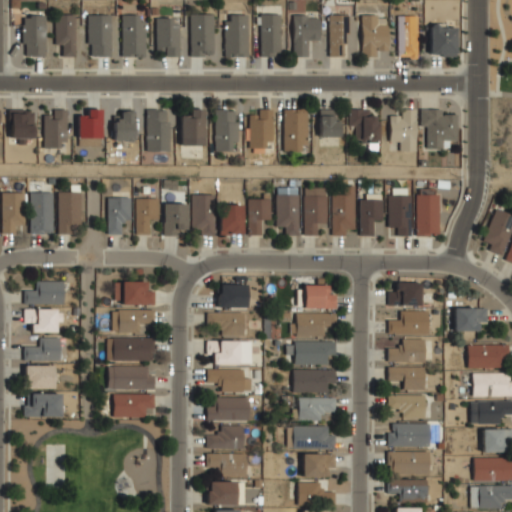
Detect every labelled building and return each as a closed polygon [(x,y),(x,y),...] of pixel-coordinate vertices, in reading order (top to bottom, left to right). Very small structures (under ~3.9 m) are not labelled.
[(212,12),(189,12),(189,54),(212,54),(212,12)] [(279,55),(279,12),(258,12),(258,55),(279,55)] [(54,45),(62,45),(62,56),(73,56),(73,13),(54,13),(54,45)] [(109,13),(87,13),(87,56),(109,56),(109,13)] [(144,55),(144,13),(121,13),(121,55),(144,55)] [(223,55),(246,55),(246,13),(223,13),(223,55)] [(318,13),(292,13),(292,55),(310,55),(310,36),(318,36),(318,13)] [(327,13),(327,54),(348,54),(348,13),(327,13)] [(378,13),(360,13),(361,55),(379,54),(379,45),(387,45),(387,23),(379,23),(378,13)] [(43,56),(43,14),(22,14),(22,56),(43,56)] [(416,14),(396,14),(396,57),(416,57),(416,14)] [(155,54),(177,54),(177,16),(155,16),(155,54)] [(428,55),(455,55),(455,24),(428,24),(428,55)] [(270,147),(270,107),(248,107),(248,147),(270,147)] [(282,150),(305,150),(305,107),(282,107),(282,150)] [(367,107),(347,107),(347,129),(357,129),(357,141),(378,141),(378,116),(367,116),(367,107)] [(415,107),(397,107),(397,117),(388,117),(388,139),(397,139),(397,149),(415,149),(415,107)] [(42,116),(42,147),(65,147),(65,108),(51,108),(51,116),(42,116)] [(76,138),(99,138),(99,108),(85,108),(85,116),(76,116),(76,138)] [(213,108),(213,150),(236,150),(236,108),(213,108)] [(318,136),(339,136),(339,116),(329,116),(329,108),(318,108),(318,136)] [(455,138),(456,109),(419,108),(419,127),(427,127),(426,146),(446,147),(446,137),(455,138)] [(145,150),(166,150),(166,109),(145,109),(145,150)] [(113,140),(132,140),(132,110),(113,110),(113,140)] [(179,144),(202,144),(202,110),(179,110),(179,144)] [(31,139),(31,111),(9,111),(9,139),(31,139)] [(353,184),(343,184),(343,194),(331,194),(331,234),(345,234),(345,228),(353,228),(353,184)] [(387,226),(396,226),(396,234),(409,234),(409,187),(387,187),(387,226)] [(56,231),(79,231),(79,189),(56,189),(56,231)] [(0,231),(11,231),(11,222),(23,222),(23,190),(0,190),(0,231)] [(51,232),(51,190),(28,190),(28,232),(51,232)] [(438,192),(415,192),(415,234),(438,234),(438,192)] [(214,193),(191,193),(191,234),(214,234),(214,193)] [(275,225),(284,225),(284,234),(297,234),(297,194),(275,194),(275,225)] [(303,234),(315,234),(315,223),(324,223),(324,195),(303,195),(303,234)] [(106,232),(118,232),(118,222),(129,222),(129,196),(106,196),(106,232)] [(135,232),(146,232),(146,217),(158,217),(158,196),(135,196),(135,232)] [(268,219),(268,197),(246,197),(246,233),(259,233),(259,219),(268,219)] [(359,197),(359,234),(371,234),(371,222),(382,222),(382,197),(359,197)] [(162,201),(162,233),(185,233),(185,201),(162,201)] [(241,233),(241,204),(219,204),(219,233),(241,233)] [(511,223),(511,214),(493,208),(481,241),(489,243),(486,250),(500,255),(511,223)] [(511,236),(502,259),(511,263),(511,236)] [(62,303),(62,280),(34,280),(34,289),(22,289),(22,303),(62,303)] [(113,280),(113,303),(152,303),(152,289),(145,289),(145,280),(113,280)] [(419,282),(395,282),(395,291),(386,291),(386,305),(419,305),(419,282)] [(245,283),(216,283),(216,306),(245,306),(245,283)] [(333,307),(333,284),(302,284),(302,307),(333,307)] [(453,329),(484,329),(484,306),(453,306),(453,329)] [(23,309),(23,323),(31,323),(31,332),(57,332),(57,309),(23,309)] [(110,309),(110,328),(152,328),(152,309),(110,309)] [(397,319),(386,319),(386,332),(426,332),(426,309),(397,309),(397,319)] [(241,334),(242,310),(205,310),(205,324),(215,324),(215,334),(241,334)] [(323,323),(334,322),(334,311),(290,311),(291,334),(323,334),(323,323)] [(152,359),(152,336),(107,336),(107,359),(152,359)] [(37,346),(21,347),(22,360),(61,359),(60,337),(37,337),(37,346)] [(396,348),(386,348),(386,360),(424,360),(424,337),(396,337),(396,348)] [(249,339),(205,339),(205,355),(213,355),(213,363),(249,363),(249,339)] [(286,352),(293,352),(293,363),(324,363),(324,352),(334,352),(334,339),(286,339),(286,352)] [(507,343),(466,343),(466,366),(498,366),(498,356),(507,356),(507,343)] [(23,365),(23,388),(52,388),(52,365),(23,365)] [(107,388),(152,388),(152,365),(107,365),(107,388)] [(422,365),(386,365),(386,377),(396,377),(396,388),(422,388),(422,365)] [(241,376),(241,367),(205,367),(205,381),(216,381),(216,390),(248,390),(248,376),(241,376)] [(292,390),(324,390),(324,379),(334,379),(334,367),(292,367),(292,390)] [(511,371),(471,371),(471,394),(511,394),(511,371)] [(59,392),(23,392),(23,414),(59,414),(59,392)] [(111,416),(150,416),(150,393),(111,393),(111,416)] [(423,393),(385,393),(385,405),(396,405),(396,418),(423,418),(423,393)] [(323,420),(323,409),(334,409),(334,395),(296,395),(296,407),(292,407),(292,420),(323,420)] [(247,396),(213,396),(213,406),(204,406),(204,420),(247,420),(247,396)] [(469,422),(502,422),(502,411),(511,411),(511,399),(469,399),(469,422)] [(428,445),(428,423),(385,423),(385,445),(428,445)] [(334,434),(325,434),(325,424),(286,424),(286,447),(333,447),(334,434)] [(241,425),(215,425),(215,433),(204,433),(204,447),(241,447),(241,425)] [(511,427),(481,427),(481,451),(511,451),(511,427)] [(427,450),(386,450),(386,475),(427,475),(427,450)] [(244,452),(204,452),(204,466),(217,466),(217,476),(244,476),(244,452)] [(301,475),(327,475),(327,468),(332,468),(332,452),(301,452),(301,475)] [(472,479),(511,479),(511,457),(472,457),(472,479)] [(425,479),(385,479),(385,492),(397,492),(397,502),(425,502),(425,479)] [(296,504),(332,504),(332,491),(322,491),(322,480),(296,480),(296,504)] [(205,503),(233,503),(233,481),(205,481),(205,503)] [(469,507),(503,507),(503,498),(511,498),(511,484),(469,484),(469,507)]
